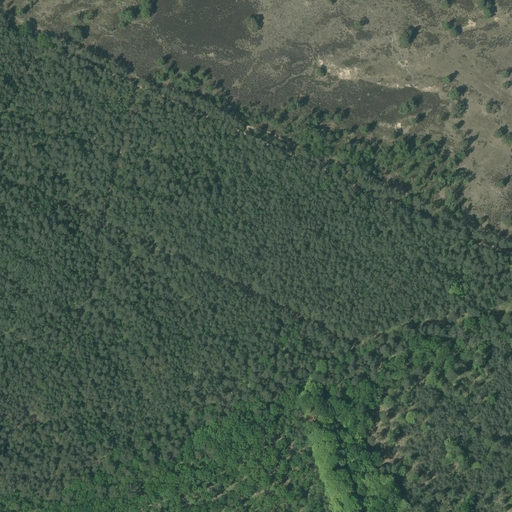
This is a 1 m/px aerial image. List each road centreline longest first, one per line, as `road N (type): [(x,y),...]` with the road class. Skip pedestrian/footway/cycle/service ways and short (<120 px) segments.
road 1 (unknown): [(0,25),(511,255)]
road 2 (track): [(332,340),(97,224),(132,84)]
road 3 (track): [(346,511),(311,400),(326,377),(332,340),(358,344),(511,309)]
